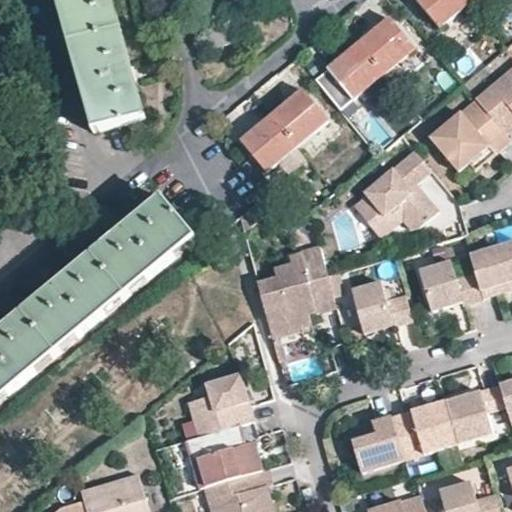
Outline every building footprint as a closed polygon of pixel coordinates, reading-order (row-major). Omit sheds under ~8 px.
[(144,120),(124,49),(110,0),(54,0),(92,134),(144,120)] [(413,0),(439,30),(471,4),(468,0),(413,0)] [(384,76),(415,50),(391,19),(359,45),(384,76)] [(208,35),(212,50),(239,43),(234,26),(208,35)] [(359,45),(328,71),(353,102),(384,76),(359,45)] [(507,138),(511,134),(511,75),(478,103),(507,138)] [(271,118),(297,149),(329,122),(304,91),(271,118)] [(346,112),(381,150),(399,134),(365,95),(346,112)] [(461,176),(471,168),(493,150),(499,158),(511,146),(511,145),(507,138),(478,103),(433,141),(461,176)] [(241,144),(266,174),(297,149),(271,118),(241,144)] [(471,168),(478,175),(499,158),(493,150),(471,168)] [(441,216),(419,189),(434,176),(417,155),(366,198),(368,201),(355,211),(373,232),(394,215),(403,226),(408,232),(420,233),(441,216)] [(260,183),(255,188),(264,199),(269,194),(260,183)] [(0,404),(49,364),(135,292),(196,240),(163,201),(0,335),(0,404)] [(53,225),(35,202),(0,230),(0,269),(22,251),(53,225)] [(373,232),(382,243),(403,226),(394,215),(373,232)] [(511,287),(511,247),(472,259),(476,277),(484,304),(497,300),(495,292),(511,287)] [(278,273),(280,283),(260,288),(269,319),(274,338),(282,337),(302,331),(312,328),(309,316),(321,313),(307,258),(292,261),(294,270),(278,273)] [(484,304),(476,277),(458,281),(454,264),(421,273),(433,316),(457,309),(455,303),(464,302),(465,307),(466,309),(484,304)] [(414,326),(407,298),(389,304),(383,285),(354,294),(367,339),(388,333),(386,328),(395,325),(397,331),(414,326)] [(511,287),(495,292),(497,300),(511,295),(511,287)] [(302,331),(304,340),(314,337),(312,328),(302,331)] [(282,337),(274,338),(281,365),(289,364),(282,337)] [(198,426),(203,441),(229,433),(241,429),(256,425),(243,379),(211,388),(215,401),(194,408),(198,426)] [(511,428),(511,385),(500,389),(500,390),(507,411),(511,428)] [(507,411),(500,390),(446,406),(458,447),(494,438),(488,416),(507,411)] [(446,406),(446,405),(393,421),(407,464),(458,448),(458,447),(446,406)] [(372,427),(374,433),(376,439),(367,442),(365,436),(349,441),(361,477),(407,464),(393,421),(372,427)] [(247,448),(241,429),(229,433),(234,452),(247,448)] [(203,441),(187,445),(193,464),(201,493),(206,491),(263,474),(255,446),(247,448),(234,452),(229,433),(203,441)] [(365,436),(367,442),(376,439),(374,433),(365,436)] [(193,464),(187,445),(183,447),(189,466),(193,464)] [(275,488),(271,472),(263,474),(206,491),(211,511),(274,511),(268,490),(275,488)] [(151,511),(142,479),(83,496),(86,508),(87,511),(151,511)] [(499,511),(495,498),(477,503),(472,487),(441,495),(445,511),(499,511)] [(425,511),(422,501),(387,511),(425,511)]
